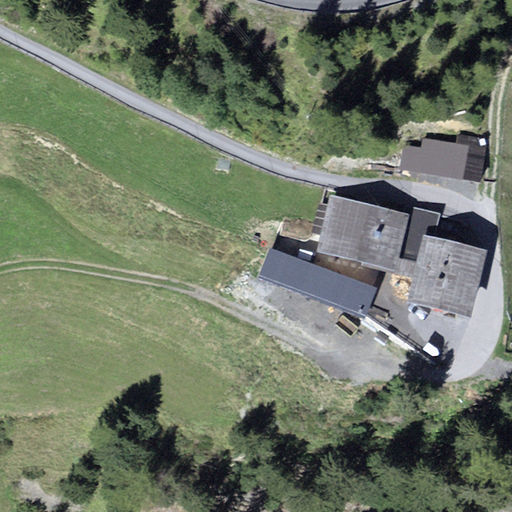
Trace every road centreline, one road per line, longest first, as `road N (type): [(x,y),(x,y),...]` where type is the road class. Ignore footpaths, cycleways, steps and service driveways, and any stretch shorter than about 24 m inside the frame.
road 1 (track): [(470,360),(424,367),(313,304),(58,257),(0,262)]
road 2 (track): [(511,39),(490,193),(477,209)]
